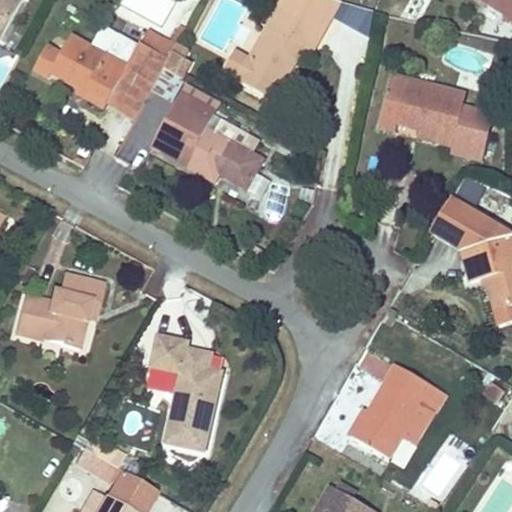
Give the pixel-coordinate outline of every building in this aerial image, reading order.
[(0,0),(0,41),(1,42),(24,1),(22,0),(0,0)] [(313,54),(341,4),(324,0),(284,0),(250,61),(240,79),(238,83),(275,103),(305,50),(313,54)] [(337,28),(370,37),(376,15),(343,6),(337,28)] [(153,93),(165,72),(179,47),(179,46),(187,32),(181,29),(171,47),(163,61),(140,49),(129,70),(92,50),(71,40),(62,56),(48,48),(35,72),(50,81),(53,75),(81,91),(108,106),(137,122),(153,93)] [(129,70),(140,49),(103,29),(92,50),(129,70)] [(163,61),(171,47),(148,34),(140,49),(163,61)] [(182,81),(191,64),(184,60),(189,52),(179,47),(165,72),(180,80),(182,81)] [(240,79),(250,61),(235,53),(225,71),(240,79)] [(168,102),(180,80),(165,72),(153,93),(168,102)] [(476,132),(480,113),(465,109),(465,107),(430,98),(431,98),(432,93),(433,89),(433,88),(392,78),(380,130),(396,134),(399,121),(422,127),(418,140),(453,149),(451,155),(484,163),(490,136),(476,132)] [(465,107),(467,97),(433,89),(432,93),(431,98),(430,98),(465,107)] [(108,106),(81,91),(78,96),(105,111),(108,106)] [(244,151),(217,136),(208,130),(215,116),(181,97),(152,149),(216,184),(220,177),(248,192),(264,162),(251,155),(244,151)] [(490,136),(495,116),(480,113),(476,132),(490,136)] [(244,151),(251,139),(224,123),(217,136),(244,151)] [(251,155),(258,142),(251,139),(244,151),(251,155)] [(313,205),(316,192),(302,190),(300,202),(313,205)] [(511,235),(452,201),(432,235),(462,253),(472,285),(487,280),(501,328),(511,325),(511,235)] [(16,251),(23,237),(11,230),(4,244),(16,251)] [(0,263),(7,267),(14,254),(2,247),(0,250),(0,263)] [(28,287),(36,273),(26,267),(18,281),(28,287)] [(87,321),(90,311),(98,314),(105,288),(64,277),(59,295),(54,295),(52,304),(26,297),(15,336),(43,342),(45,335),(63,339),(61,347),(79,352),(87,321)] [(96,323),(98,314),(90,311),(87,321),(96,323)] [(61,347),(63,339),(45,335),(43,342),(61,347)] [(206,454),(223,374),(202,370),(204,355),(188,351),(189,345),(159,339),(152,369),(181,375),(166,445),(206,454)] [(210,371),(213,357),(204,355),(202,370),(210,371)] [(402,439),(421,406),(436,415),(447,396),(397,367),(369,414),(354,440),(389,461),(402,439)] [(497,403),(504,392),(492,384),(485,395),(497,403)] [(417,447),(436,415),(421,406),(402,439),(417,447)] [(129,410),(121,431),(138,438),(146,416),(129,410)] [(354,440),(369,414),(364,411),(349,437),(354,440)] [(103,463),(110,450),(89,437),(96,459),(103,463)] [(118,471),(125,459),(110,450),(103,463),(118,471)] [(88,473),(96,459),(84,453),(76,466),(88,473)] [(110,486),(118,471),(103,463),(96,459),(88,473),(110,486)] [(353,502),(358,495),(340,485),(336,491),(352,501),(353,502)] [(371,511),(353,502),(352,501),(336,491),(331,488),(317,511),(371,511)] [(100,511),(107,500),(94,492),(83,511),(100,511)] [(127,511),(107,500),(100,511),(127,511)]
